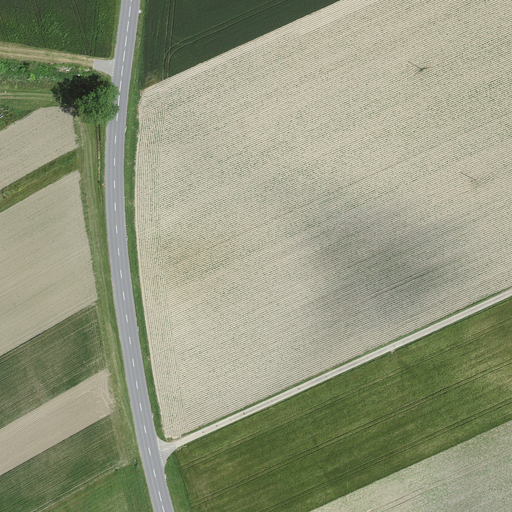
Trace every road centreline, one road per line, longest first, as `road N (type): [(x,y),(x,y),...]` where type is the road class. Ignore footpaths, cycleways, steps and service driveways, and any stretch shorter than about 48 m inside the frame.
road 1 (secondary): [(164,511),(119,266),(115,139),(131,0)]
road 2 (track): [(150,455),(511,292)]
